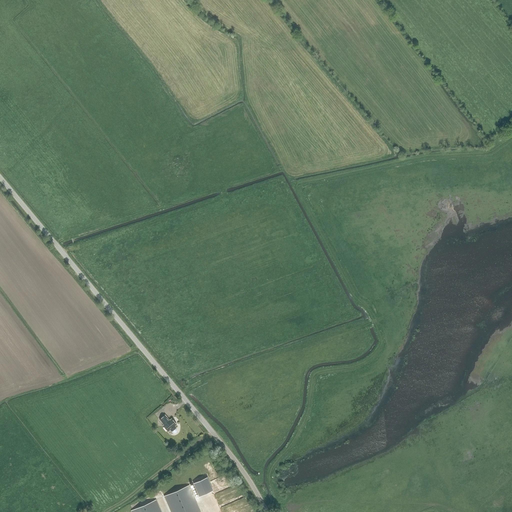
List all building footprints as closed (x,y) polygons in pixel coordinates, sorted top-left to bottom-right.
[(168,432),(170,430),(171,432),(172,433),(174,433),(175,433),(176,432),(177,431),(177,430),(177,429),(176,428),(175,426),(176,425),(171,419),(169,421),(167,418),(168,418),(165,415),(159,420),(164,425),(163,426),(168,432)] [(200,511),(189,485),(164,496),(171,511),(200,511)] [(238,485),(215,493),(217,499),(240,491),(238,485)] [(223,511),(226,511),(250,503),(247,497),(222,507),(223,511)] [(161,511),(156,500),(132,510),(132,511),(161,511)]
